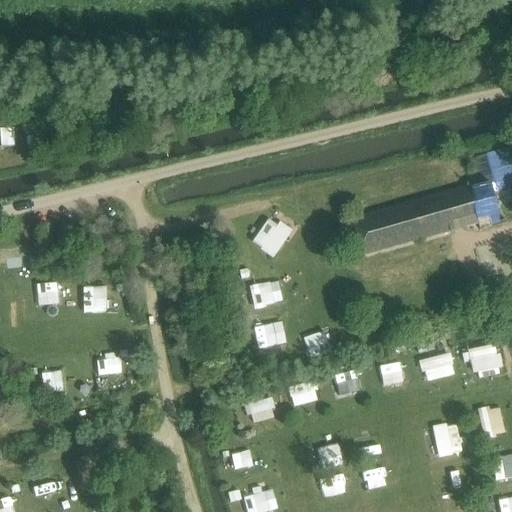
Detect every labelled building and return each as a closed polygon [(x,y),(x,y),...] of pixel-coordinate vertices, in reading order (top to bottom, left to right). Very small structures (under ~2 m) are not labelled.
[(511,163),(508,149),(468,160),(467,157),(442,164),(449,189),(474,182),(475,185),(350,219),(361,257),(478,225),(480,231),(506,224),(505,222),(511,219),(511,163)] [(253,242),(275,257),(293,231),(271,216),(253,242)] [(284,302),(281,278),(264,280),(264,282),(248,283),(251,306),(284,302)] [(40,304),(61,303),(60,282),(39,283),(40,304)] [(108,285),(85,285),(86,312),(109,312),(108,285)] [(327,330),(306,336),(312,358),(333,352),(327,330)] [(272,338),(259,348),(268,359),(281,349),(272,338)] [(504,372),(497,343),(471,349),(478,378),(504,372)] [(429,381),(457,373),(451,353),(423,360),(429,381)] [(100,375),(123,373),(122,354),(99,356),(100,375)] [(383,388),(407,385),(404,362),(381,365),(383,388)] [(69,370),(45,370),(46,391),(69,391),(69,370)] [(337,396),(364,392),(360,370),(333,374),(337,396)] [(290,390),(297,407),(321,398),(314,380),(290,390)] [(250,402),(251,420),(275,419),(274,401),(250,402)] [(482,433),(504,434),(505,410),(483,409),(482,433)] [(457,422),(435,426),(439,456),(462,452),(457,422)] [(259,451),(231,456),(234,473),(262,468),(259,451)] [(511,455),(496,456),(496,478),(511,477),(511,455)] [(370,469),(373,486),(391,482),(387,465),(370,469)] [(313,481),(317,505),(340,502),(337,478),(313,481)] [(266,511),(279,510),(274,488),(245,493),(249,511),(266,511)] [(511,511),(511,495),(502,496),(503,511),(511,511)] [(0,511),(16,511),(13,496),(0,499),(0,511)]
